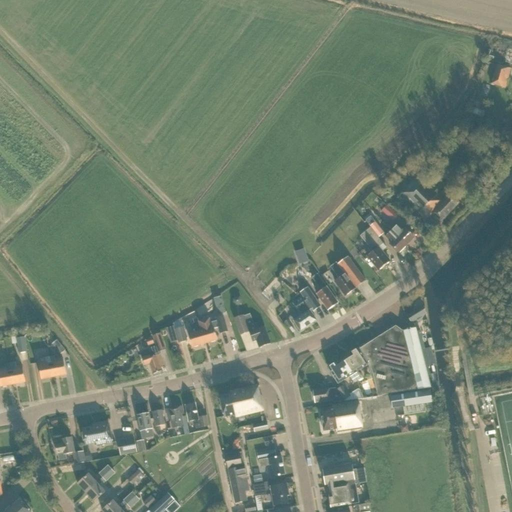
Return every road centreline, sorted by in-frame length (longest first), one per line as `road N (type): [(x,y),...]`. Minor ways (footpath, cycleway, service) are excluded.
road 1 (track): [(295,350),(248,282),(0,29)]
road 2 (tertiary): [(281,355),(337,331),(412,281),(511,181)]
road 3 (tertiary): [(24,414),(281,355)]
road 4 (tertiary): [(310,511),(281,355)]
